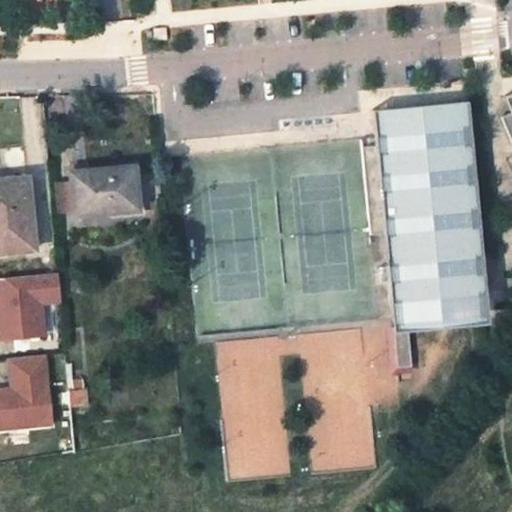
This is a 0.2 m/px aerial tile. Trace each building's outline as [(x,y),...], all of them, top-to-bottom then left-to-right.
[(511,92),(502,97),(509,113),(498,118),(511,150),(511,92)] [(374,145),(360,147),(369,235),(383,234),(386,233),(378,145),(374,145)] [(73,170),(77,212),(136,207),(132,165),(73,170)] [(29,175),(0,177),(0,251),(37,248),(29,175)] [(63,271),(4,276),(6,293),(0,293),(0,294),(4,337),(47,332),(44,300),(65,298),(63,271)] [(407,326),(392,327),(395,356),(409,354),(407,326)] [(47,353),(12,356),(16,390),(8,391),(8,388),(0,388),(0,427),(54,422),(47,353)] [(409,354),(395,356),(396,367),(410,366),(409,354)] [(90,409),(87,386),(71,386),(73,410),(90,409)]
